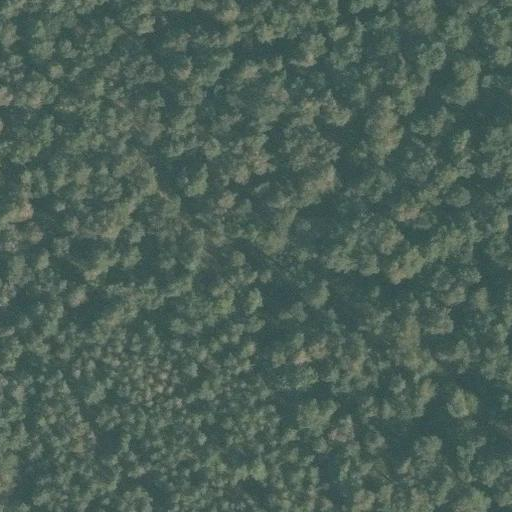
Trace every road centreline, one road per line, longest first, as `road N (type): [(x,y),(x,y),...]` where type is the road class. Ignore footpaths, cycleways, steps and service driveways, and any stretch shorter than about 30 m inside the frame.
road 1 (track): [(180,208),(113,249),(38,342),(22,511)]
road 2 (track): [(331,511),(180,208)]
road 3 (track): [(180,208),(71,0)]
